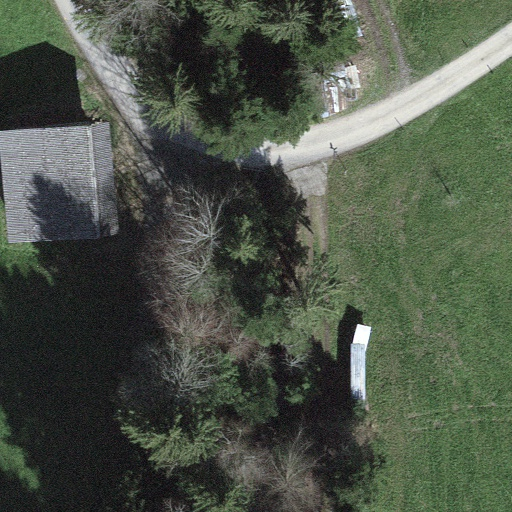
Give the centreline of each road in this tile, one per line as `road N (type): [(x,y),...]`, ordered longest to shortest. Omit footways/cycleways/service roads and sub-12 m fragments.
road 1 (track): [(70,0),(136,108),(188,140),(308,149)]
road 2 (track): [(308,149),(375,124),(511,38)]
